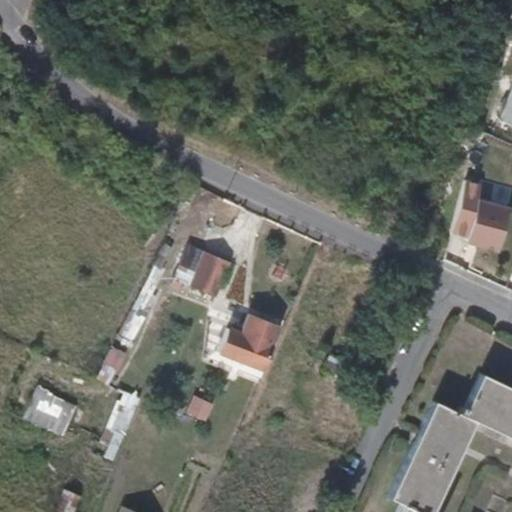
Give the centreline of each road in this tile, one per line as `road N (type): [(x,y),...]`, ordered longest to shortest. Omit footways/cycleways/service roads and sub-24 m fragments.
road 1 (residential): [(451,284),(113,120),(49,70),(0,4)]
road 2 (residential): [(451,284),(344,511)]
